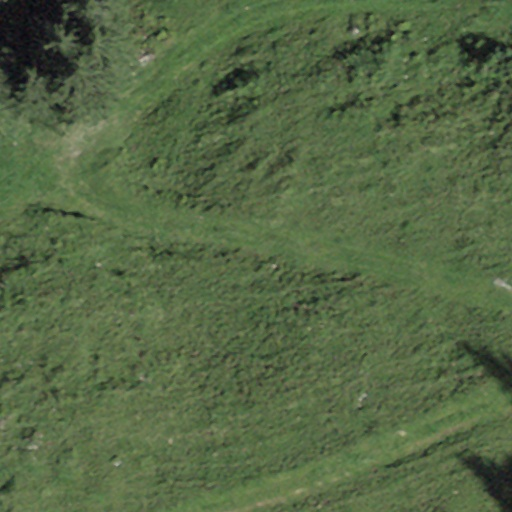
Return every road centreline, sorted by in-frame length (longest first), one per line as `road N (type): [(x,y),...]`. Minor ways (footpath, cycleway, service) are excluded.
road 1 (track): [(511,298),(0,194)]
road 2 (track): [(220,511),(511,414)]
